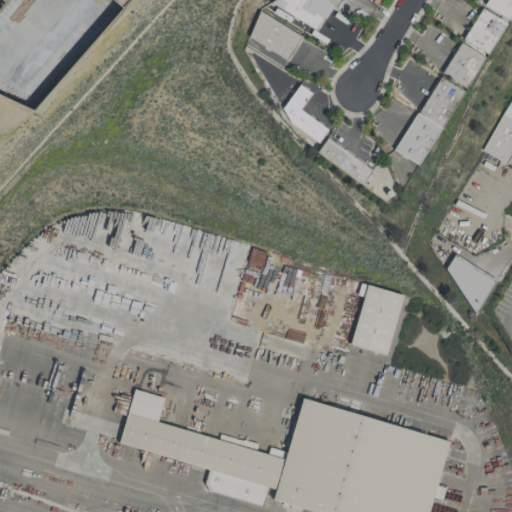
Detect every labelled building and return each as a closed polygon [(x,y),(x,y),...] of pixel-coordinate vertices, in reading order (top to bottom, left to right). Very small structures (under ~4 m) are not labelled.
[(276,0),(271,4),(316,29),(329,4),(336,7),(339,0),(276,0)] [(511,0),(486,0),(483,6),(508,20),(511,12),(511,0)] [(486,54),(505,23),(481,8),(461,39),(486,54)] [(285,60),(300,36),(260,12),(245,35),(285,60)] [(464,88),(484,58),(460,42),(440,72),(464,88)] [(394,151),(419,165),(461,90),(436,76),(394,151)] [(310,93),(297,84),(275,117),(315,144),(326,128),(298,110),(310,93)] [(511,164),(511,95),(483,151),(511,166),(511,164)] [(316,151),(360,185),(371,171),(326,137),(316,151)] [(494,280),(453,254),(438,279),(479,304),(494,280)] [(348,345),(385,355),(401,294),(359,283),(356,295),(361,297),(348,345)] [(427,511),(446,437),(298,401),(286,452),(267,447),(266,451),(155,424),(162,397),(131,389),(117,445),(210,468),(204,492),(262,506),(266,488),(273,489),(270,503),(306,511),(427,511)]
